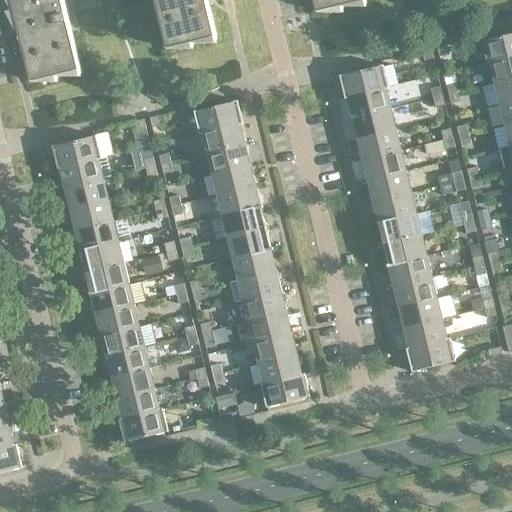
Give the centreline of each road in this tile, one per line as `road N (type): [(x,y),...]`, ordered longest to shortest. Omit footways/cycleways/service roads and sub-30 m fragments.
road 1 (residential): [(511,365),(411,388),(359,383),(267,0)]
road 2 (residential): [(0,492),(57,480),(73,453),(0,151)]
